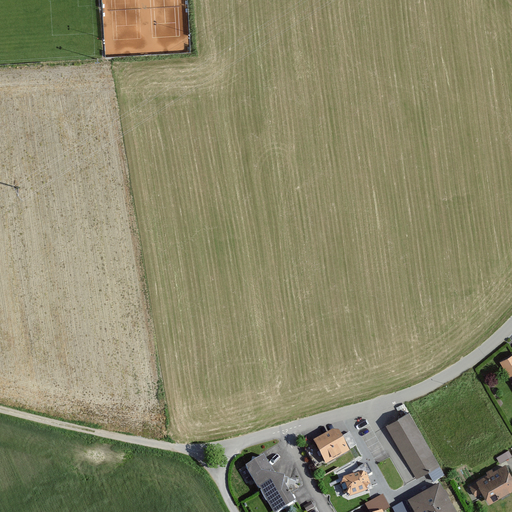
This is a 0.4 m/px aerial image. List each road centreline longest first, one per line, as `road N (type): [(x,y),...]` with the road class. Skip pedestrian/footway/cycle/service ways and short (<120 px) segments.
road 1 (track): [(0,407),(225,455)]
road 2 (residential): [(511,324),(446,374),(369,408)]
road 3 (residential): [(285,430),(232,444),(219,464),(240,511)]
